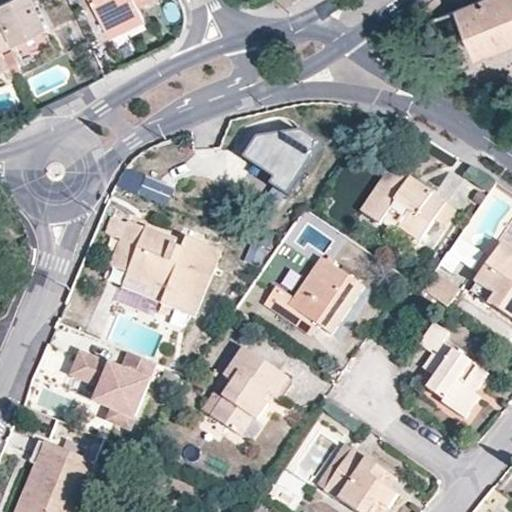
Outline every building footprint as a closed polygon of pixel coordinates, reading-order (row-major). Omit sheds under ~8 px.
[(0,50),(46,29),(31,0),(4,0),(0,2),(0,50)] [(89,0),(103,28),(122,19),(127,29),(144,20),(137,7),(133,0),(89,0)] [(511,0),(484,0),(455,12),(473,56),(511,41),(511,0)] [(122,19),(103,28),(108,38),(127,29),(122,19)] [(4,75),(10,71),(6,64),(0,66),(4,75)] [(298,129),(256,136),(243,155),(273,175),(269,181),(288,194),(322,143),(298,129)] [(169,206),(176,187),(126,168),(118,187),(169,206)] [(457,214),(392,169),(361,213),(381,227),(386,220),(420,243),(434,223),(445,231),(457,214)] [(106,234),(122,241),(129,225),(113,218),(106,234)] [(128,274),(146,228),(130,221),(129,225),(122,241),(111,268),(128,274)] [(188,239),(186,245),(183,251),(172,245),(174,240),(146,228),(128,274),(167,291),(161,306),(159,314),(169,319),(173,309),(195,319),(222,253),(188,239)] [(464,286),(486,253),(460,236),(438,269),(464,286)] [(183,251),(186,245),(174,240),(172,245),(183,251)] [(511,250),(505,245),(477,284),(496,298),(490,307),(511,321),(511,250)] [(263,308),(298,332),(306,320),(319,327),(332,336),(365,288),(324,261),(296,301),(277,288),(263,308)] [(121,290),(161,306),(167,291),(128,274),(121,290)] [(460,292),(435,275),(423,291),(448,309),(460,292)] [(306,320),(298,332),(310,340),(319,327),(306,320)] [(450,336),(436,326),(420,348),(432,357),(423,370),(436,379),(427,391),(446,404),(443,408),(462,422),(479,398),(475,396),(489,378),(443,345),(450,336)] [(131,427),(158,363),(129,351),(121,370),(83,353),(75,373),(105,386),(98,401),(116,408),(111,419),(131,427)] [(234,385),(224,400),(212,418),(243,439),(254,422),(257,424),(269,406),(266,403),(271,398),(276,401),(289,380),(246,351),(226,379),(234,385)] [(70,388),(94,400),(98,391),(75,379),(70,388)] [(212,418),(224,400),(216,393),(204,412),(212,418)] [(45,444),(36,465),(48,470),(57,449),(45,444)] [(372,478),(379,467),(349,447),(321,487),(357,511),(377,511),(381,507),(389,511),(399,497),(383,486),(372,478)] [(48,470),(36,465),(16,511),(78,511),(97,466),(57,449),(48,470)] [(390,476),(379,467),(372,478),(383,486),(390,476)]
